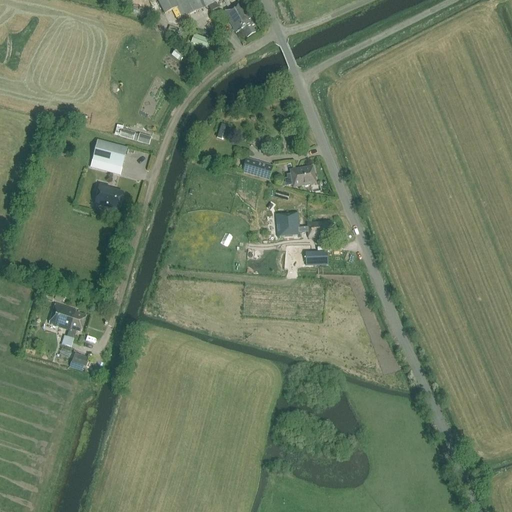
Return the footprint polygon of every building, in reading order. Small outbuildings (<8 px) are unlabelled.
[(220,0),(156,0),(164,15),(177,9),(182,19),(208,6),(211,12),(218,8),(215,3),(220,0)] [(247,39),(256,33),(252,27),(254,26),(240,3),(224,13),(236,34),(242,30),(247,39)] [(194,42),(211,48),(214,41),(196,35),(194,42)] [(220,138),(226,139),(229,125),(223,124),(220,138)] [(122,129),(119,136),(133,141),(135,133),(122,129)] [(151,138),(140,134),(138,142),(149,146),(151,138)] [(259,150),(266,151),(268,141),(260,140),(259,150)] [(127,149),(97,141),(92,161),(122,169),(127,149)] [(242,173),(268,181),(272,166),(246,159),(242,173)] [(290,171),(291,175),(287,175),(287,179),(285,179),(286,183),(282,182),(281,187),(284,187),(284,185),(286,185),(286,187),(292,186),(292,188),(299,187),(299,188),(316,185),(313,167),(290,171)] [(109,188),(100,185),(95,204),(118,210),(122,193),(108,190),(109,188)] [(322,236),(332,236),(331,223),(308,225),(307,213),(267,216),(268,238),(308,235),(308,239),(322,238),(322,236)] [(54,295),(44,292),(42,299),(52,302),(54,295)] [(81,333),(86,317),(75,313),(76,311),(55,304),(49,324),(69,331),(67,337),(74,339),(76,331),(81,333)] [(74,355),(71,364),(70,367),(84,372),(88,359),(74,355)]
